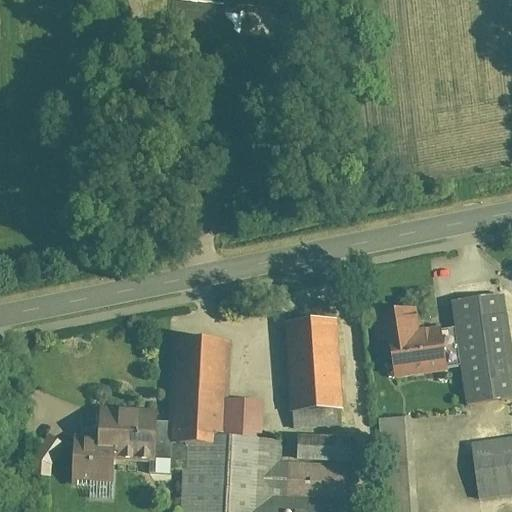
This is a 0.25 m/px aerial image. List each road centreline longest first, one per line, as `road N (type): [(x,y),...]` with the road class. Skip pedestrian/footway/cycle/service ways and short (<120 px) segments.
road 1 (tertiary): [(0,316),(511,213)]
road 2 (track): [(192,225),(317,0)]
